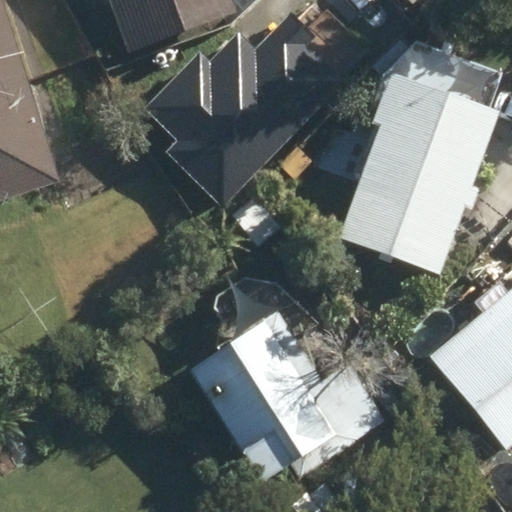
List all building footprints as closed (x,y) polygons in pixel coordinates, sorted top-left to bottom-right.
[(107,0),(129,60),(237,20),(230,1),(232,0),(107,0)] [(0,209),(62,189),(0,1),(0,209)] [(193,215),(337,82),(281,21),(240,59),(223,40),(152,104),(170,123),(136,154),(193,215)] [(340,247),(438,284),(464,215),(472,218),(481,196),(473,193),(499,124),(393,84),(374,134),(382,137),(340,247)] [(233,220),(256,247),(277,230),(255,203),(233,220)] [(511,300),(430,367),(503,460),(511,452),(511,300)] [(190,379),(263,490),(292,471),(300,483),(386,427),(351,374),(326,390),(279,320),(190,379)] [(327,474),(288,506),(292,511),(343,511),(352,505),(327,474)]
